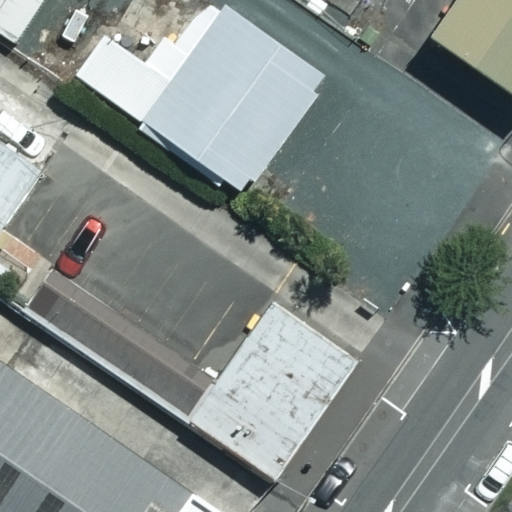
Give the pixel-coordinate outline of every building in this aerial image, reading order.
[(511,0),(455,0),(429,37),(511,98),(511,0)] [(317,84),(207,4),(153,77),(101,39),(74,76),(236,194),(264,156),(287,173),(314,136),(291,119),(317,84)] [(0,217),(23,184),(0,167),(0,217)] [(0,511),(254,511),(272,487),(190,430),(0,298),(0,511)] [(362,358),(271,301),(190,430),(272,487),(362,358)]
